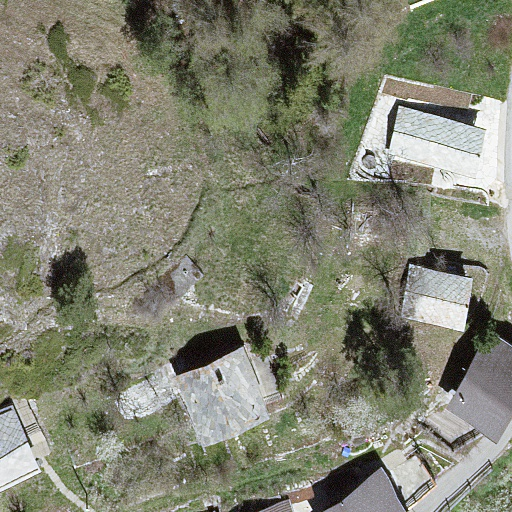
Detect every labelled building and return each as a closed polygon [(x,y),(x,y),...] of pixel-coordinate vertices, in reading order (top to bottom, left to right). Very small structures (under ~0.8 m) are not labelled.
[(478,175),(485,125),(404,114),(397,165),(478,175)] [(476,329),(480,284),(423,279),(419,324),(476,329)] [(511,347),(503,341),(462,403),(508,433),(511,426),(511,347)] [(257,353),(192,382),(221,448),(286,420),(257,353)] [(27,412),(0,423),(0,494),(53,472),(27,412)] [(399,511),(376,480),(332,511),(399,511)]
